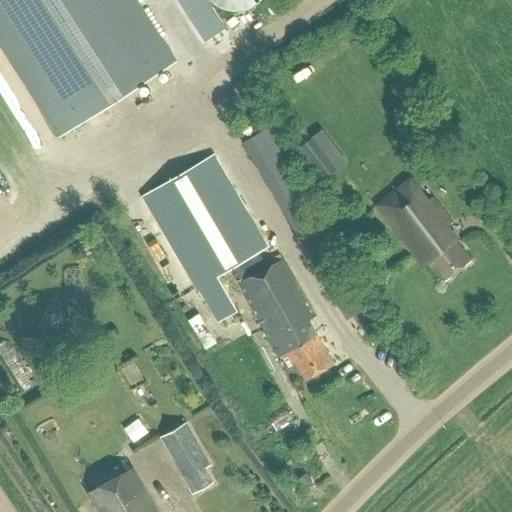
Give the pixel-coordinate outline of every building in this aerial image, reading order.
[(172,62),(131,0),(0,0),(0,43),(59,135),(172,62)] [(208,0),(210,2),(212,4),(214,6),(217,7),(220,9),(223,10),(226,11),(229,12),(232,12),(235,12),(238,12),(241,12),(244,11),(247,10),(250,9),(252,7),(255,6),(257,4),(260,2),(261,0),(208,0)] [(195,109),(161,130),(169,144),(204,124),(195,109)] [(0,150),(7,159),(19,149),(0,123),(0,150)] [(245,141),(349,319),(367,308),(263,130),(245,141)] [(319,183),(337,170),(312,137),(311,137),(306,131),(296,138),(302,145),(294,151),(319,183)] [(211,155),(143,195),(218,322),(236,312),(216,278),(233,268),(240,281),(239,282),(278,357),(281,356),(283,359),(288,356),(292,364),(295,362),(305,380),(333,366),(309,320),(314,317),(283,259),(266,268),(258,253),(266,249),(211,155)] [(427,202),(410,180),(376,205),(422,266),(429,260),(444,280),(470,261),(455,241),(457,239),(444,222),(449,219),(433,198),(427,202)] [(123,429),(133,443),(148,432),(138,418),(123,429)] [(185,423),(160,437),(184,480),(189,477),(196,491),(212,482),(204,468),(209,466),(185,423)] [(156,511),(130,468),(89,493),(100,511),(156,511)]
